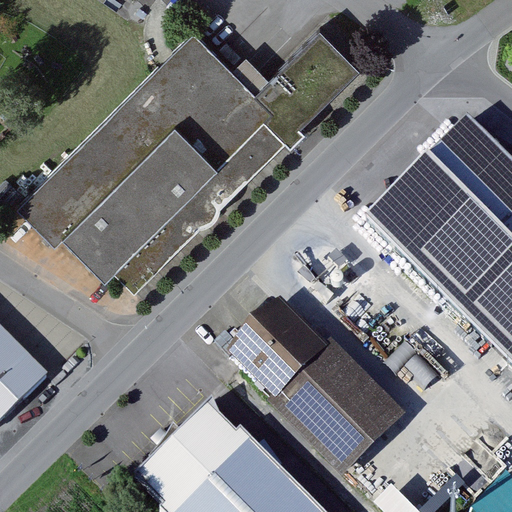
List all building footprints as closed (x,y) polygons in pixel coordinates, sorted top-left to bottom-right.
[(194,37),(19,211),(57,249),(66,241),(107,282),(115,275),(135,295),(358,75),(318,35),(255,98),(194,37)] [(370,231),(511,369),(511,178),(466,133),(370,231)] [(273,405),(326,351),(273,300),(220,354),(273,405)] [(0,422),(43,381),(0,335),(0,422)] [(270,409),(343,479),(404,417),(331,346),(326,351),(273,405),(270,409)] [(166,511),(313,511),(210,410),(138,484),(166,511)] [(433,499),(421,509),(423,511),(441,511),(464,495),(446,471),(424,487),(433,499)] [(420,511),(395,487),(377,506),(382,511),(420,511)]
